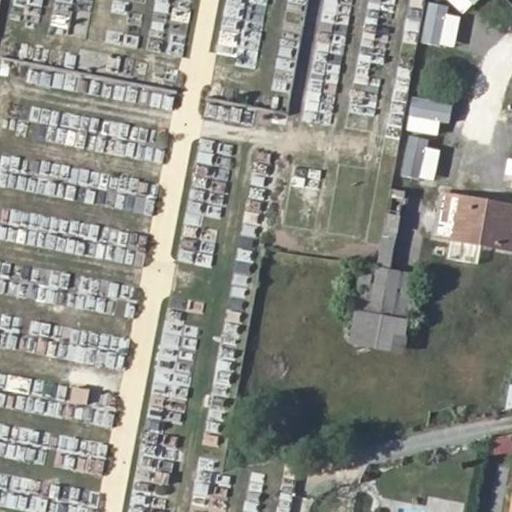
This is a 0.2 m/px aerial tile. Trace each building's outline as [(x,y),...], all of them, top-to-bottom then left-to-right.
[(226,0),(218,57),(255,62),(263,13),(247,10),(248,0),(226,0)] [(108,99),(114,88),(92,78),(87,89),(108,99)] [(116,191),(114,208),(143,211),(146,182),(127,180),(126,192),(116,191)] [(357,309),(407,319),(415,275),(389,270),(402,195),(381,191),(357,309)] [(511,206),(443,195),(435,237),(511,249),(511,206)] [(71,402),(88,404),(90,389),(72,387),(71,402)] [(191,511),(225,511),(228,486),(194,483),(191,511)]
